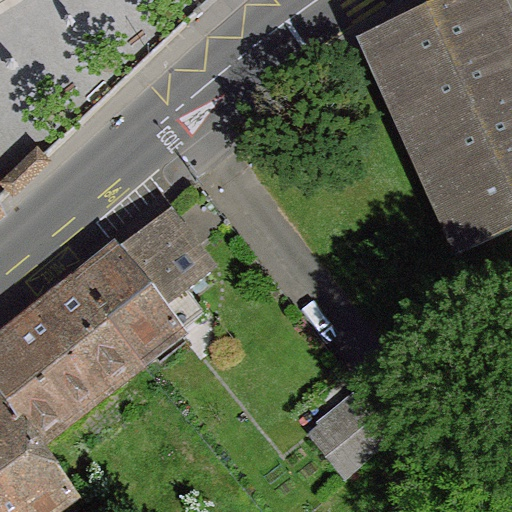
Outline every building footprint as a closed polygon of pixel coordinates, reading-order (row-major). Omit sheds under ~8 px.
[(511,232),(511,35),(496,0),(480,0),(370,49),(465,254),(511,232)] [(123,255),(183,332),(205,317),(189,295),(213,276),(169,219),(123,255)] [(82,287),(143,365),(183,332),(123,255),(82,287)] [(0,391),(9,404),(40,446),(143,365),(82,287),(0,352),(0,391)] [(9,404),(0,410),(0,511),(53,511),(75,497),(40,446),(9,404)] [(387,441),(354,405),(314,440),(346,479),(387,441)]
